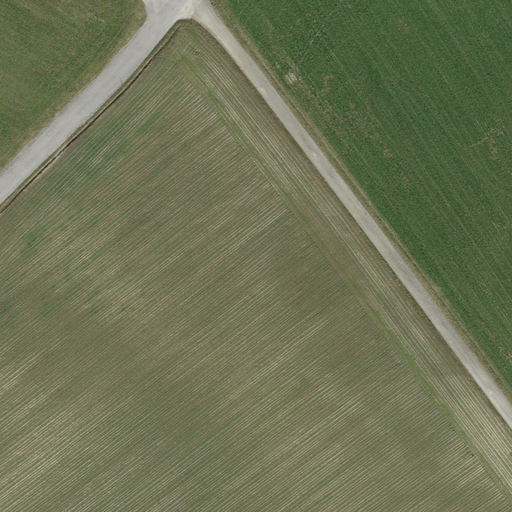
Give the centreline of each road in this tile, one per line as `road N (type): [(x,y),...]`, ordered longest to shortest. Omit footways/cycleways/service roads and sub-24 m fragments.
road 1 (track): [(511,419),(213,23),(179,0)]
road 2 (unclassified): [(0,189),(183,0)]
